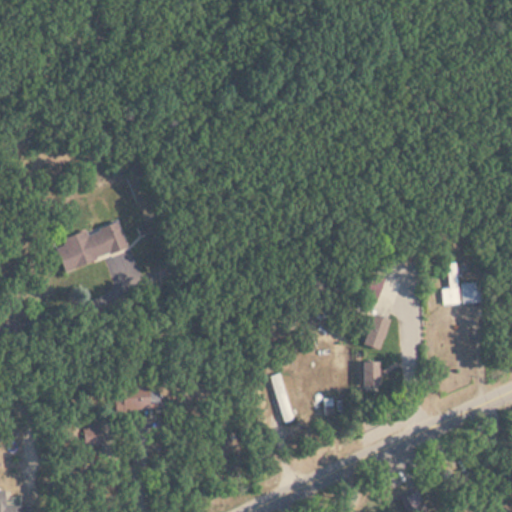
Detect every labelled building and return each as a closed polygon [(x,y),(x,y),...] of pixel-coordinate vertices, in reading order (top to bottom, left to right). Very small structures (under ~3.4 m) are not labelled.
[(63,271),(126,250),(117,223),(86,233),(85,231),(53,242),(63,271)] [(447,289),(441,289),(441,305),(478,303),(477,283),(457,284),(456,263),(446,264),(447,289)] [(374,301),(380,279),(369,276),(363,298),(374,301)] [(362,345),(378,350),(387,320),(371,315),(362,345)] [(372,367),(363,367),(363,382),(372,382),(372,367)] [(291,421),(281,374),(271,376),(282,423),(291,421)] [(113,381),(161,382),(152,413),(120,414),(113,381)] [(78,449),(107,446),(102,413),(70,414),(78,449)] [(0,511),(26,511),(26,493),(0,496),(0,511)]
